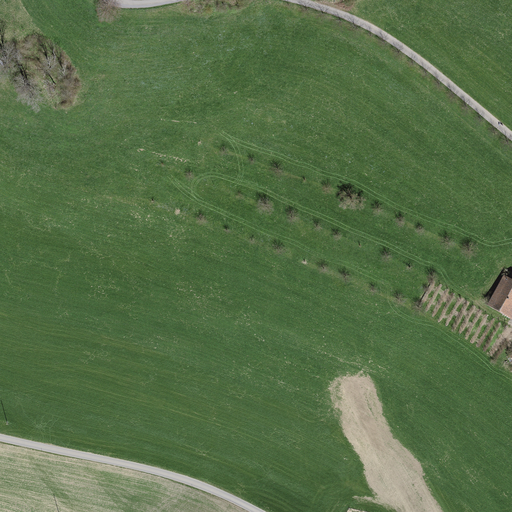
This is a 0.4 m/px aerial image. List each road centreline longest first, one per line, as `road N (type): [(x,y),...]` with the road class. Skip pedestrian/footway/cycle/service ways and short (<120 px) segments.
road 1 (unclassified): [(249,511),(221,496),(0,438)]
road 2 (track): [(297,0),(390,38),(511,133)]
